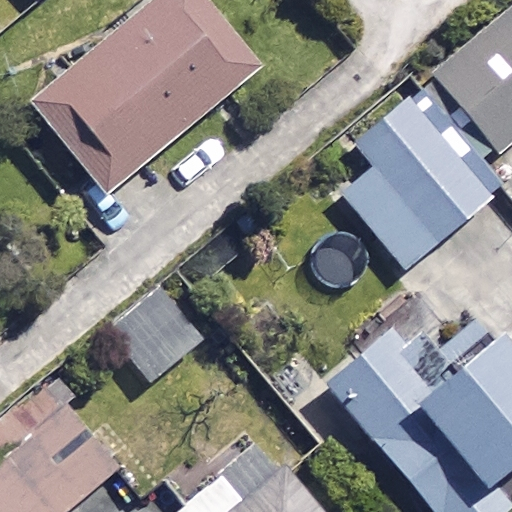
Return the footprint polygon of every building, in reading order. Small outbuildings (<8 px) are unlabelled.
[(244,73),(186,0),(139,0),(15,98),(90,194),(244,73)] [(16,0),(24,9),(34,0),(16,0)] [(511,137),(511,24),(501,12),(423,79),(490,156),(511,137)] [(484,197),(399,97),(342,145),(364,170),(333,196),(396,271),(484,197)] [(188,344),(149,296),(103,333),(143,381),(188,344)] [(430,367),(401,333),(382,349),(371,336),(311,387),(416,511),(493,511),(502,504),(478,475),(511,445),(511,380),(472,332),(430,367)] [(0,511),(58,511),(113,472),(47,382),(0,416),(0,511)] [(313,511),(254,441),(167,511),(313,511)]
